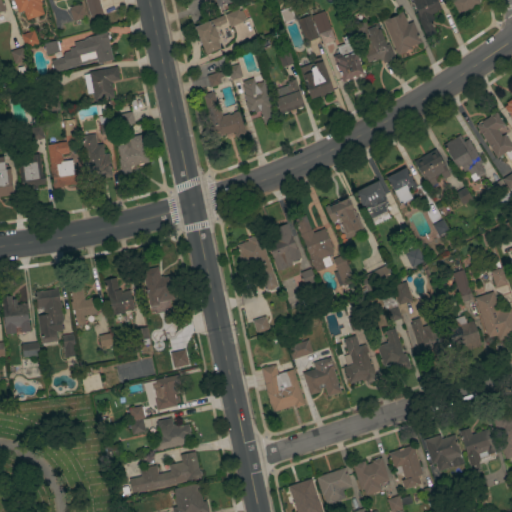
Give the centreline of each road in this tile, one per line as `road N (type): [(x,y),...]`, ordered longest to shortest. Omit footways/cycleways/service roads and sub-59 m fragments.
road 1 (tertiary): [(0,246),(141,223),(260,185),(413,108),(511,41)]
road 2 (tertiary): [(150,0),(260,511)]
road 3 (residential): [(249,462),(511,373)]
